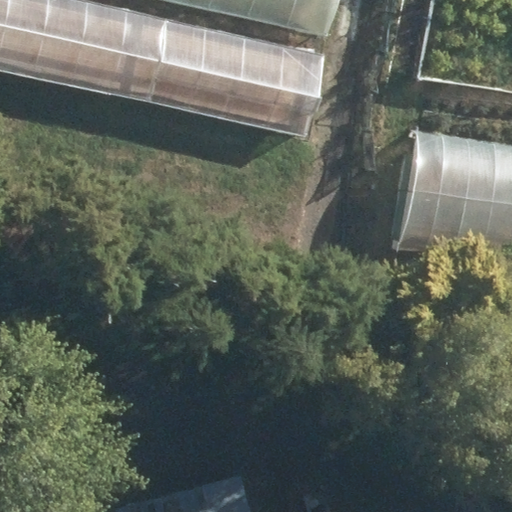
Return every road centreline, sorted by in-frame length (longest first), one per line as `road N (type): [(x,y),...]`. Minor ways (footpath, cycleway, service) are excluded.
road 1 (track): [(374,511),(322,320),(325,180),(354,0)]
road 2 (track): [(0,277),(99,385),(223,411),(364,475)]
